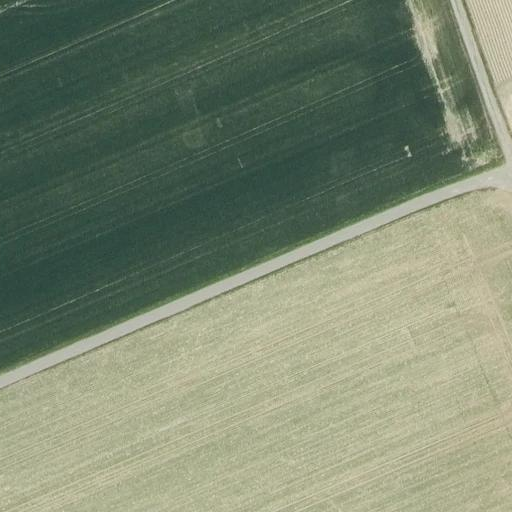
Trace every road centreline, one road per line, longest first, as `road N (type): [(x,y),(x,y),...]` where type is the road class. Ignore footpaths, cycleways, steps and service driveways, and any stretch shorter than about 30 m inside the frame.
road 1 (track): [(511,171),(0,380)]
road 2 (track): [(461,0),(511,141)]
